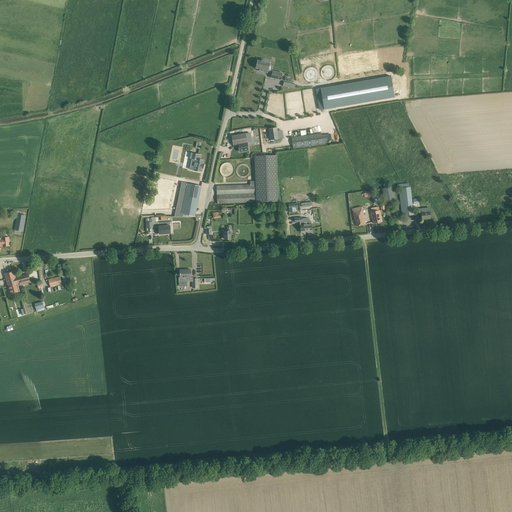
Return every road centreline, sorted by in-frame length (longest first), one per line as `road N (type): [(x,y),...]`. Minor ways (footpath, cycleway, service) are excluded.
road 1 (unclassified): [(511,223),(196,248)]
road 2 (unclassified): [(196,248),(252,0)]
road 3 (track): [(241,50),(101,103),(0,124)]
road 4 (unclassified): [(0,259),(196,248)]
